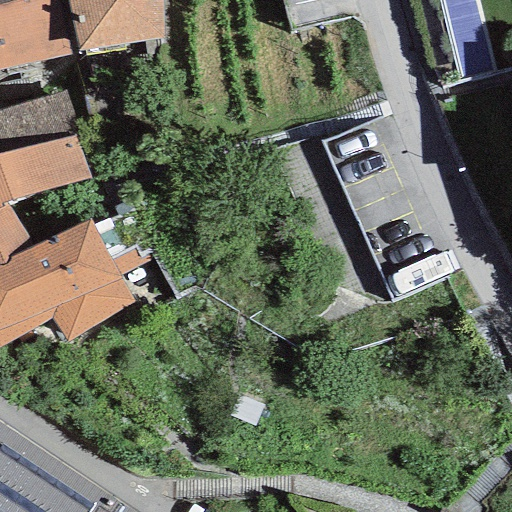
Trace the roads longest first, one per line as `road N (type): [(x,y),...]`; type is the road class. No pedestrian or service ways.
road 1 (residential): [(511,329),(400,105),(376,0)]
road 2 (residential): [(160,511),(0,412)]
